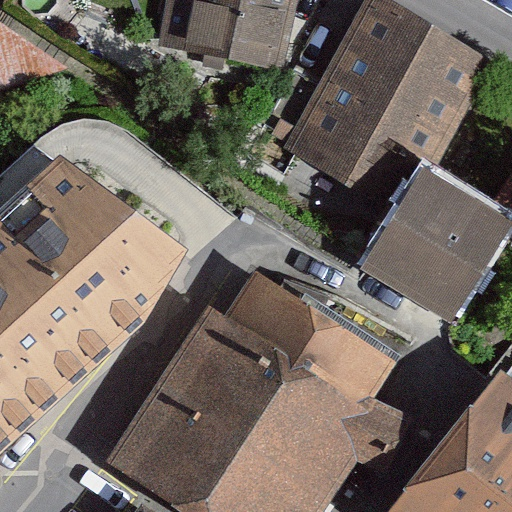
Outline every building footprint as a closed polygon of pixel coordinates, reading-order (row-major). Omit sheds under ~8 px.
[(298,0),(168,0),(159,49),(285,73),(298,0)] [(478,59),(384,0),(374,0),(374,1),(290,152),(392,209),(399,199),(424,158),(430,162),(476,80),(469,76),(478,59)] [(67,69),(0,24),(0,109),(8,108),(3,88),(67,69)] [(0,210),(0,461),(144,325),(191,249),(60,156),(0,210)] [(430,162),(424,158),(399,199),(392,209),(358,264),(456,325),(511,235),(511,212),(495,202),(430,162)] [(212,312),(111,464),(184,511),(314,511),(353,453),(390,468),(409,422),(364,403),(390,364),(257,277),(227,322),(212,312)] [(398,511),(511,511),(511,368),(496,360),(398,511)]
